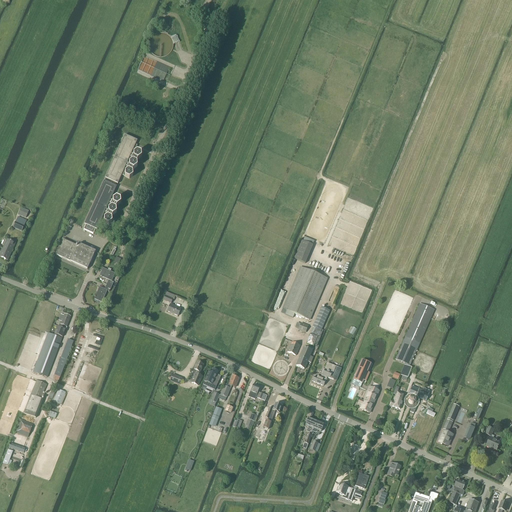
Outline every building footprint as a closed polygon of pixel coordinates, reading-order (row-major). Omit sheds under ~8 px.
[(172,46),(172,44),(171,42),(170,40),(169,38),(167,36),(165,35),(162,34),(160,34),(157,34),(155,35),(153,36),(151,38),(150,40),(149,42),(148,44),(148,46),(148,49),(149,51),(150,53),(151,55),(153,56),(155,57),(157,58),(159,58),(162,58),(164,58),(166,56),(168,55),(170,53),(171,51),(172,49),(172,46)] [(175,35),(171,37),(171,38),(173,44),(180,42),(178,40),(178,39),(177,36),(175,35)] [(166,82),(171,70),(144,57),(138,69),(166,82)] [(84,225),(86,225),(84,230),(93,234),(95,230),(96,230),(99,224),(102,225),(103,223),(111,227),(114,224),(114,219),(111,218),(112,215),(113,216),(116,213),(116,209),(116,208),(117,206),(120,203),(120,199),(112,195),(116,187),(114,186),(116,183),(118,184),(121,176),(129,179),(133,176),(132,172),(133,169),(137,167),(137,162),(136,162),(138,160),(141,157),(141,153),(133,149),(137,141),(125,135),(105,179),(104,182),(84,225)] [(25,218),(28,212),(20,208),(17,214),(25,218)] [(21,231),(26,221),(18,217),(13,228),(21,231)] [(7,239),(0,254),(0,257),(7,261),(15,243),(7,239)] [(62,239),(55,255),(87,269),(95,251),(78,244),(77,246),(62,239)] [(300,267),(283,309),(286,311),(294,314),(309,320),(326,278),(300,267)] [(108,280),(107,282),(106,285),(111,287),(113,282),(111,281),(115,274),(102,268),(99,276),(108,280)] [(104,289),(99,287),(94,299),(102,303),(108,289),(110,290),(111,287),(106,285),(104,289)] [(181,309),(170,304),(167,312),(178,316),(181,309)] [(419,304),(395,359),(410,366),(434,311),(419,304)] [(315,330),(313,329),(310,334),(320,338),(322,333),(323,333),(324,331),(321,330),(329,311),(321,307),(312,327),(315,328),(315,330)] [(61,322),(59,327),(59,328),(65,330),(70,317),(64,314),(63,316),(61,315),(59,321),(61,322)] [(305,333),(307,326),(300,323),(298,330),(305,333)] [(59,327),(57,327),(54,334),(62,337),(65,330),(59,328),(59,327)] [(50,334),(35,373),(47,378),(62,338),(50,334)] [(306,344),(313,346),(317,347),(320,340),(316,338),(316,337),(310,335),(306,344)] [(54,378),(54,379),(54,380),(58,382),(60,377),(71,346),(73,341),(68,340),(66,344),(54,378)] [(295,356),(300,346),(291,342),(287,352),(295,356)] [(309,350),(303,347),(296,366),(304,369),(307,362),(311,363),(313,358),(310,356),(312,351),(313,348),(310,347),(309,350)] [(362,360),(353,379),(362,383),(371,364),(362,360)] [(195,374),(202,377),(198,375),(203,365),(197,362),(194,370),(193,369),(191,372),(195,374)] [(316,378),(314,377),(312,382),(323,386),(325,381),(326,382),(327,380),(326,380),(327,377),(333,380),(338,368),(337,368),(327,364),(323,375),(321,376),(320,377),(317,376),(316,378)] [(408,376),(411,367),(404,364),(401,374),(402,375),(407,376),(408,376)] [(218,372),(213,369),(211,373),(208,372),(207,372),(203,381),(204,381),(202,385),(214,390),(215,388),(220,378),(216,377),(218,372)] [(202,377),(195,374),(191,384),(198,386),(202,377)] [(179,385),(182,379),(172,375),(169,382),(179,385)] [(228,388),(224,386),(219,399),(225,402),(231,386),(235,388),(239,379),(232,376),(228,388)] [(36,380),(30,395),(25,410),(37,415),(43,400),(42,400),(44,395),(43,395),(47,385),(36,380)] [(248,397),(254,400),(255,398),(265,402),(267,396),(263,395),(257,393),(259,388),(253,385),(248,397)] [(370,414),(379,391),(368,387),(363,400),(360,399),(357,404),(361,406),(359,410),(370,414)] [(390,402),(389,406),(392,407),(400,409),(405,394),(397,391),(398,388),(396,387),(393,394),(396,395),(393,403),(390,402)] [(412,387),(409,394),(410,395),(415,397),(414,399),(415,400),(415,401),(415,403),(414,404),(414,405),(413,405),(412,406),(411,406),(410,409),(409,409),(411,409),(410,412),(413,413),(421,396),(419,395),(421,391),(412,387)] [(66,393),(58,390),(53,402),(56,403),(55,405),(58,406),(58,404),(61,405),(66,393)] [(214,393),(211,401),(216,403),(220,395),(214,393)] [(404,400),(404,403),(405,406),(407,408),(409,409),(410,409),(411,406),(412,406),(413,405),(414,405),(414,404),(415,403),(415,401),(415,400),(414,399),(415,397),(410,395),(408,396),(405,398),(404,400)] [(273,409),(269,408),(265,418),(271,421),(275,411),(279,413),(281,405),(276,403),(273,409)] [(454,404),(448,420),(453,422),(459,406),(454,404)] [(215,425),(221,410),(215,408),(209,423),(215,425)] [(248,419),(248,420),(246,426),(252,428),(255,422),(258,416),(250,413),(248,419)] [(306,432),(309,433),(309,434),(311,434),(316,422),(316,421),(308,418),(305,426),(308,427),(306,432)] [(33,425),(19,420),(15,433),(28,438),(33,425)] [(239,430),(241,424),(235,421),(233,427),(239,430)] [(316,422),(311,434),(313,435),(314,432),(315,433),(317,432),(317,431),(321,432),(324,424),(316,421),(316,422)] [(452,423),(447,421),(443,431),(448,433),(452,423)] [(475,428),(469,425),(465,437),(470,439),(475,428)] [(488,427),(485,435),(491,437),(494,430),(488,427)] [(452,436),(443,432),(439,442),(448,446),(452,436)] [(311,435),(307,434),(302,448),(306,449),(308,445),(311,435)] [(486,446),(491,449),(491,448),(497,450),(500,443),(490,438),(486,446)] [(313,441),(309,450),(315,452),(318,443),(313,441)] [(25,448),(10,443),(9,448),(24,453),(25,448)] [(2,463),(7,465),(7,464),(10,465),(12,461),(8,460),(12,451),(8,450),(2,463)] [(189,460),(185,471),(187,472),(187,470),(190,471),(194,462),(189,460)] [(393,466),(391,465),(387,475),(392,477),(393,474),(397,475),(401,466),(394,464),(393,466)] [(369,477),(359,473),(355,486),(364,489),(365,486),(366,486),(369,477)] [(454,492),(453,491),(449,502),(455,505),(460,495),(462,496),(464,492),(463,491),(466,483),(457,480),(454,488),(455,489),(454,492)] [(339,483),(336,493),(348,497),(347,500),(351,501),(358,504),(360,500),(362,501),(364,497),(361,496),(354,493),(355,489),(356,488),(339,483)] [(387,494),(382,492),(377,503),(383,506),(386,500),(385,500),(387,494)] [(416,494),(412,505),(416,506),(418,501),(425,504),(422,511),(414,508),(412,511),(428,511),(432,501),(429,500),(429,499),(416,494)] [(465,511),(463,511),(455,509),(454,511),(475,511),(479,503),(470,499),(466,510),(465,511)] [(504,502),(502,502),(498,511),(502,511),(503,510),(505,511),(508,504),(507,503),(506,503),(504,502)]
